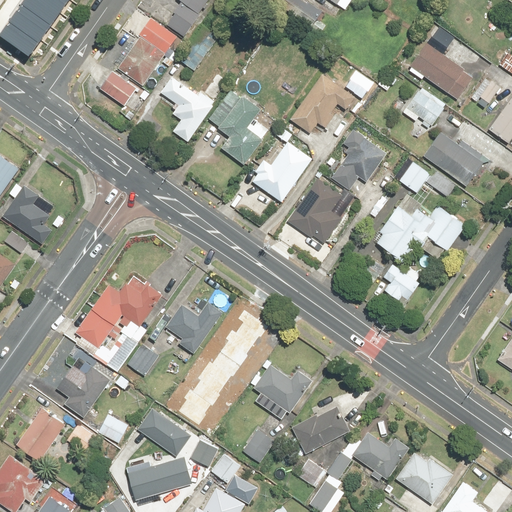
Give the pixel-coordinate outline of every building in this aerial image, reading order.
[(20,0),(0,29),(0,32),(31,53),(68,0),(20,0)] [(209,0),(180,0),(183,1),(167,23),(186,36),(203,14),(201,12),(209,0)] [(270,0),(277,5),(279,3),(314,27),(325,12),(307,0),(270,0)] [(351,0),(329,0),(345,10),(351,0)] [(145,85),(179,36),(153,19),(119,68),(145,85)] [(220,37),(204,25),(179,59),(195,71),(220,37)] [(429,42),(410,68),(423,78),(426,75),(459,99),(475,76),(429,42)] [(511,54),(508,52),(500,64),(511,72),(511,54)] [(138,87),(114,70),(98,93),(122,110),(138,87)] [(358,96),(325,72),(292,119),(312,133),(320,122),(327,127),(336,115),(333,113),(340,103),(348,109),(358,96)] [(216,105),(174,76),(162,92),(180,104),(174,113),(182,119),(173,131),(189,142),(216,105)] [(502,87),(492,80),(480,97),(490,103),(502,87)] [(420,117),(431,125),(446,104),(421,87),(404,112),(417,121),(420,117)] [(233,89),(210,119),(231,136),(223,147),(246,164),(273,130),(257,117),(264,108),(245,94),(243,96),(233,89)] [(511,142),(511,97),(490,129),(511,143),(511,142)] [(292,134),(282,126),(276,134),(286,142),(292,134)] [(369,181),(389,151),(355,128),(346,142),(351,145),(347,151),(350,153),(334,178),(351,190),(361,176),(369,181)] [(444,130),(426,154),(469,186),(486,162),(444,130)] [(284,202),(314,158),(289,141),(273,164),(265,159),(251,179),(284,202)] [(0,196),(20,167),(0,152),(0,196)] [(457,185),(433,168),(429,174),(414,162),(400,181),(416,192),(424,181),(447,198),(457,185)] [(345,194),(319,177),(289,221),(313,237),(315,234),(327,243),(345,217),(334,210),(345,194)] [(27,183),(5,214),(45,243),(54,229),(46,223),(52,215),(50,213),(57,204),(27,183)] [(450,250),(467,223),(440,205),(433,215),(421,208),(425,203),(408,192),(376,241),(407,261),(418,246),(423,249),(430,237),(450,250)] [(29,242),(12,230),(4,241),(20,253),(29,242)] [(0,251),(0,285),(1,286),(17,264),(0,251)] [(384,269),(373,259),(360,274),(371,284),(384,269)] [(406,271),(395,263),(386,276),(385,277),(392,282),(387,289),(406,303),(421,281),(419,279),(423,274),(410,265),(406,271)] [(121,291),(109,283),(77,331),(101,347),(119,319),(126,324),(131,317),(142,324),(164,293),(149,282),(143,291),(128,281),(121,291)] [(197,350),(224,310),(209,300),(200,313),(183,301),(168,324),(184,336),(181,340),(197,350)] [(209,369),(216,381),(264,353),(250,329),(207,354),(214,366),(209,369)] [(511,338),(499,358),(511,366),(511,338)] [(142,342),(127,363),(145,377),(161,356),(142,342)] [(86,415),(112,378),(80,356),(58,386),(71,395),(66,401),(86,415)] [(272,362),(256,385),(263,391),(257,399),(283,417),(289,409),(292,411),(315,379),(299,368),(293,377),(272,362)] [(230,381),(216,395),(223,401),(217,409),(226,415),(231,409),(226,406),(241,391),(230,381)] [(318,413),(293,425),(307,452),(352,430),(339,404),(319,414),(318,413)] [(155,405),(140,421),(175,451),(189,435),(155,405)] [(43,458),(67,422),(42,406),(18,441),(43,458)] [(128,424),(108,413),(98,432),(119,443),(128,424)] [(98,437),(79,423),(66,440),(85,454),(98,437)] [(258,429),(244,447),(252,454),(267,436),(258,429)] [(370,429),(354,452),(389,477),(412,447),(397,436),(391,444),(370,429)] [(417,450),(398,476),(434,502),(455,472),(432,456),(429,459),(417,450)] [(48,478),(11,452),(0,467),(0,499),(16,511),(27,496),(32,500),(48,478)] [(151,458),(128,466),(138,497),(195,479),(187,453),(153,463),(151,458)] [(324,469),(306,458),(296,475),(313,486),(324,469)] [(237,470),(226,489),(249,502),(260,484),(237,470)] [(330,472),(311,502),(325,511),(331,511),(345,491),(338,487),(343,480),(330,472)] [(465,480),(443,510),(445,511),(489,511),(490,511),(473,499),(479,491),(465,480)] [(240,511),(246,502),(217,487),(206,508),(198,504),(194,511),(240,511)] [(72,511),(75,507),(50,489),(33,511),(72,511)] [(131,511),(120,497),(104,508),(106,511),(131,511)] [(282,502),(273,510),(274,511),(287,511),(289,511),(282,502)]
